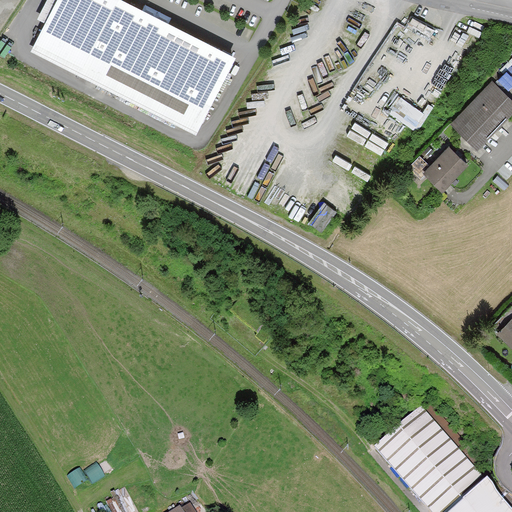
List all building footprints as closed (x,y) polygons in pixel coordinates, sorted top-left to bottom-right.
[(235,58),(121,0),(58,0),(32,52),(195,135),(235,58)] [(511,108),(511,95),(493,79),(452,123),(478,146),(511,108)] [(415,126),(424,108),(398,95),(389,113),(415,126)] [(468,162),(449,144),(431,163),(420,153),(409,164),(420,175),(425,170),(442,188),(468,162)] [(327,201),(311,221),(322,230),(338,210),(327,201)] [(244,294),(232,309),(260,330),(257,334),(264,340),(271,332),(261,325),(270,314),(244,294)] [(511,304),(492,325),(511,343),(511,304)] [(448,511),(487,480),(423,405),(377,446),(434,511),(448,511)] [(511,511),(511,508),(487,480),(448,511),(511,511)] [(181,508),(179,505),(168,511),(197,511),(191,502),(181,508)]
